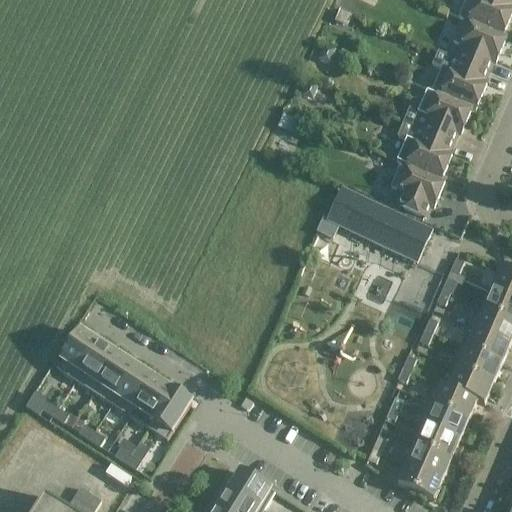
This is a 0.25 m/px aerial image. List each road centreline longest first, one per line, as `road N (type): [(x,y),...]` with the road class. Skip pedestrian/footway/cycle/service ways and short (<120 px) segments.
road 1 (residential): [(220,408),(372,511)]
road 2 (residential): [(86,318),(195,383),(220,408)]
road 3 (residential): [(511,116),(483,195),(486,209),(511,226)]
road 4 (residential): [(155,511),(220,408)]
